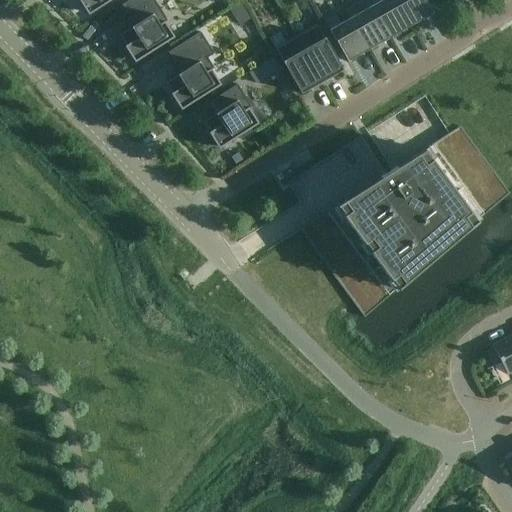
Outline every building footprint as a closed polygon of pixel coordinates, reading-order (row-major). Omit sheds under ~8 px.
[(80,0),(89,14),(111,0),(80,0)] [(134,25),(119,35),(136,61),(172,38),(162,23),(167,21),(153,0),(128,0),(121,5),(134,25)] [(368,0),(361,0),(345,9),(368,49),(389,37),(368,0)] [(368,0),(389,37),(410,25),(395,0),(368,0)] [(423,0),(395,0),(410,25),(431,13),(423,0)] [(241,3),(229,10),(240,26),(251,19),(241,3)] [(202,14),(189,21),(193,29),(207,22),(202,14)] [(335,15),(324,21),(347,61),(368,49),(350,18),(340,24),(335,15)] [(316,25),(274,48),(300,93),(342,70),(316,25)] [(180,73),(165,82),(182,109),(218,86),(209,71),(213,68),(207,58),(213,54),(200,32),(167,52),(180,73)] [(273,57),(250,72),(257,83),(280,68),(273,57)] [(218,111),(203,121),(220,148),(238,136),(240,138),(252,131),(250,128),(256,125),(247,110),(251,107),(237,84),(211,100),(218,111)] [(334,205),(396,289),(476,221),(423,149),(386,173),(366,186),(334,205)] [(237,154),(230,158),(234,164),(241,160),(237,154)] [(315,242),(353,304),(377,289),(367,271),(355,278),(343,259),(336,263),(329,251),(337,247),(329,234),(315,242)] [(511,371),(511,334),(492,345),(493,348),(500,361),(506,374),(511,371)] [(491,366),(500,361),(493,348),(485,353),(491,366)] [(511,455),(503,461),(511,475),(511,455)]
